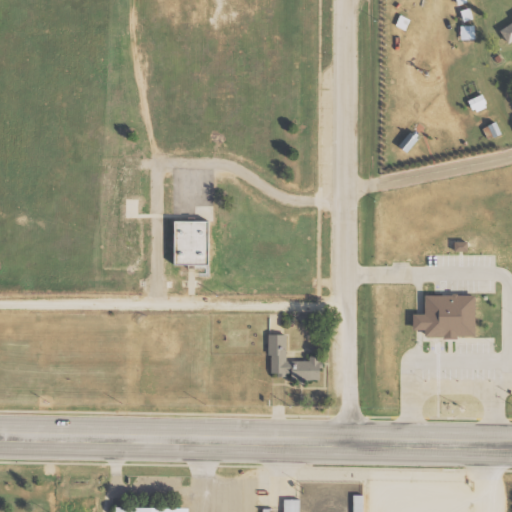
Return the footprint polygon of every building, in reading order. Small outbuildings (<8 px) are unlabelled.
[(511,46),(511,45),(511,23),(501,30),(511,46)] [(476,25),(461,25),(462,39),(476,39),(476,25)] [(470,100),(475,112),(489,106),(484,94),(470,100)] [(408,152),(421,137),(412,130),(400,145),(408,152)] [(178,264),(179,221),(212,221),(212,265),(178,264)] [(469,250),(469,241),(455,241),(455,250),(469,250)] [(469,294),(420,294),(420,313),(407,313),(407,329),(419,329),(419,335),(469,336),(469,294)] [(287,361),(287,335),(271,335),(271,374),(294,374),(294,382),(322,382),(322,357),(310,357),(310,361),(287,361)] [(364,511),(364,494),(354,494),(354,511),(364,511)] [(285,511),(301,511),(301,498),(285,498),(285,511)]
